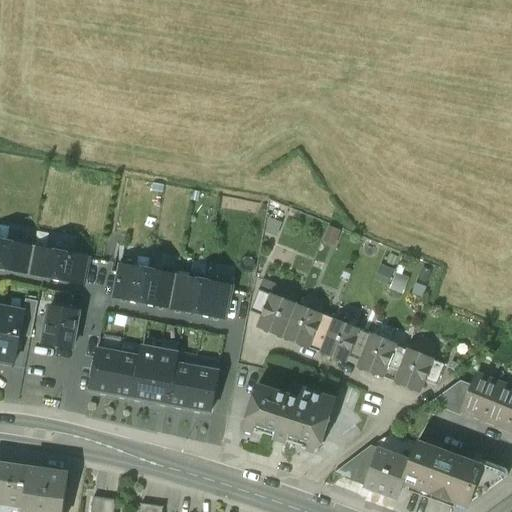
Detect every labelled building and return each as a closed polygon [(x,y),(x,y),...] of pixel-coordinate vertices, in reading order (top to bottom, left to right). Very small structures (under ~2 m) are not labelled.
[(339,234),(329,230),(324,243),(334,248),(339,234)] [(37,246),(0,238),(0,270),(31,276),(37,246)] [(91,256),(37,246),(31,276),(86,286),(91,256)] [(176,277),(120,266),(114,297),(170,307),(176,277)] [(382,268),(376,282),(388,287),(394,273),(382,268)] [(176,277),(170,307),(225,318),(231,288),(176,277)] [(396,279),(391,290),(402,295),(407,284),(396,279)] [(251,312),(265,317),(274,296),(260,290),(251,312)] [(261,328),(285,337),(298,305),(274,296),(265,317),(261,328)] [(21,337),(32,340),(40,304),(29,301),(25,316),(21,337)] [(322,315),(298,305),(285,337),(310,347),(322,315)] [(25,316),(3,311),(0,326),(0,361),(15,365),(21,337),(25,316)] [(48,311),(43,344),(75,349),(80,316),(48,311)] [(310,347),(322,352),(335,320),(322,315),(310,347)] [(322,352),(349,363),(362,331),(335,320),(322,352)] [(373,335),(362,331),(349,363),(360,367),(373,335)] [(397,345),(373,335),(360,367),(385,377),(397,345)] [(410,350),(397,345),(385,377),(397,382),(410,350)] [(97,349),(89,387),(206,410),(214,371),(169,362),(170,354),(139,348),(137,357),(97,349)] [(435,360),(410,350),(397,382),(422,392),(426,381),(435,360)] [(447,365),(435,360),(426,381),(439,386),(447,365)] [(462,415),(485,424),(499,387),(477,378),(472,388),(462,415)] [(460,418),(462,415),(472,388),(459,383),(429,405),(460,418)] [(511,422),(511,392),(499,387),(485,424),(508,433),(511,422)] [(298,402),(258,388),(245,427),(321,454),(335,401),(302,389),(298,402)] [(485,471),(420,447),(414,465),(405,487),(470,511),(485,471)] [(335,473),(370,486),(382,453),(368,448),(335,473)] [(399,503),(405,487),(414,465),(382,453),(370,486),(368,492),(399,503)] [(0,504),(25,508),(31,469),(0,464),(0,504)] [(60,511),(66,475),(31,469),(25,508),(24,511),(60,511)] [(101,511),(103,500),(93,499),(90,511),(101,511)] [(101,511),(113,511),(115,502),(103,500),(101,511)]
